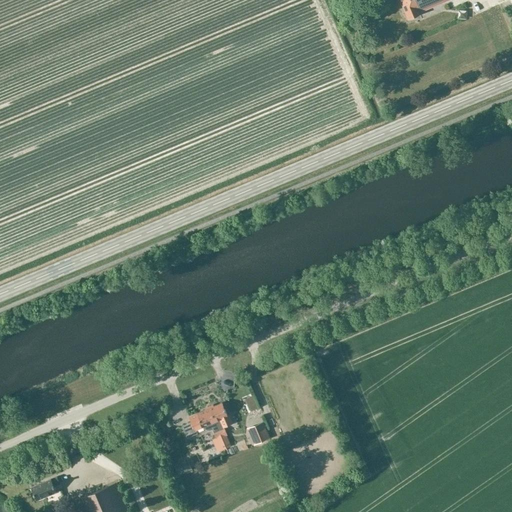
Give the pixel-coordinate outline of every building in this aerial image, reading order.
[(399,0),(408,20),(421,15),(420,12),(448,0),(399,0)] [(248,384),(252,393),(257,390),(253,382),(248,384)] [(246,393),(241,396),(245,403),(250,400),(246,393)] [(210,408),(226,446),(230,445),(226,435),(227,435),(224,427),(233,423),(229,414),(228,414),(223,403),(210,408)] [(223,440),(226,446),(210,408),(190,417),(192,422),(183,426),(188,438),(198,434),(197,430),(203,427),(203,428),(204,429),(206,430),(208,430),(210,430),(213,430),(218,442),(223,440)] [(270,438),(263,421),(247,428),(254,444),(270,438)] [(180,462),(174,465),(178,475),(191,470),(189,465),(182,468),(180,462)] [(57,491),(55,486),(61,484),(58,477),(32,488),(37,499),(57,491)] [(129,511),(118,483),(75,500),(80,511),(129,511)]
